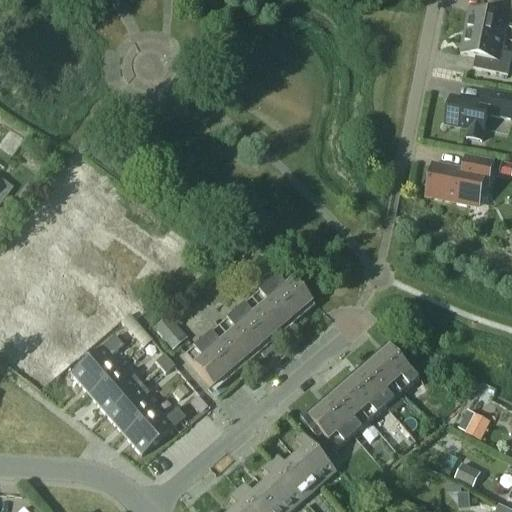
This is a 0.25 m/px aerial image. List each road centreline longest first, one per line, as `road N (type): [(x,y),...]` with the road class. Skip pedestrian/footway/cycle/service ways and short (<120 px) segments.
road 1 (residential): [(146,511),(343,339)]
road 2 (residential): [(395,193),(432,0)]
road 3 (residential): [(145,511),(96,473),(0,465)]
